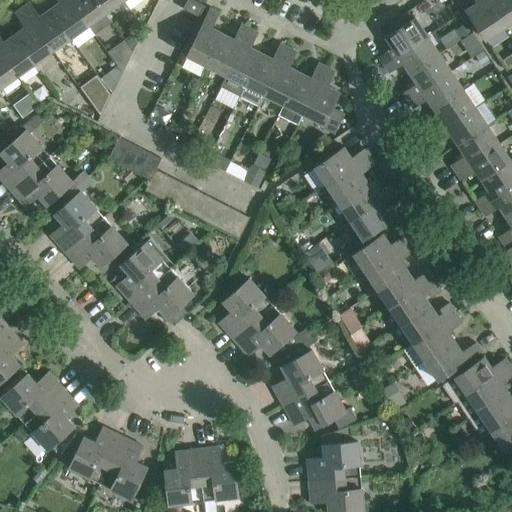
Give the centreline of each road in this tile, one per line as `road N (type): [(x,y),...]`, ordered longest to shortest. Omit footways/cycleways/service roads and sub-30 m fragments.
road 1 (residential): [(278,497),(261,431),(240,393),(153,396),(110,361),(0,236)]
road 2 (unclassified): [(346,9),(347,50),(368,119),(511,337)]
